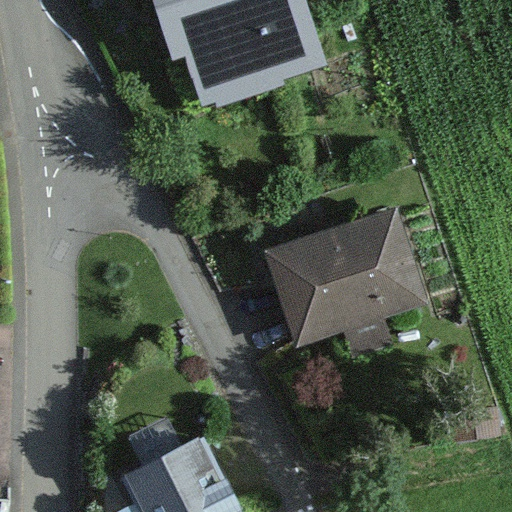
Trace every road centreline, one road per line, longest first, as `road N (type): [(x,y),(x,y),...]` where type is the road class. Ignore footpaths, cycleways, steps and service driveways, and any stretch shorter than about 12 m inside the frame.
road 1 (residential): [(48,511),(47,140)]
road 2 (residential): [(11,0),(47,140)]
